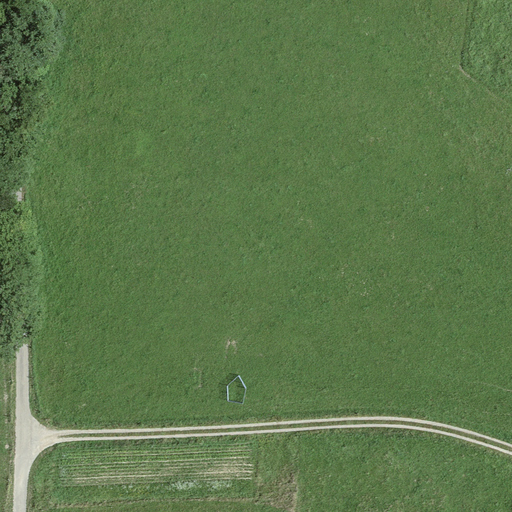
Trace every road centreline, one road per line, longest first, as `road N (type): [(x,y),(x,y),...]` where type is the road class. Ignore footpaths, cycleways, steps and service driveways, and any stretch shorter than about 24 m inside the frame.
road 1 (track): [(45,0),(17,511)]
road 2 (track): [(25,438),(362,416),(511,442)]
